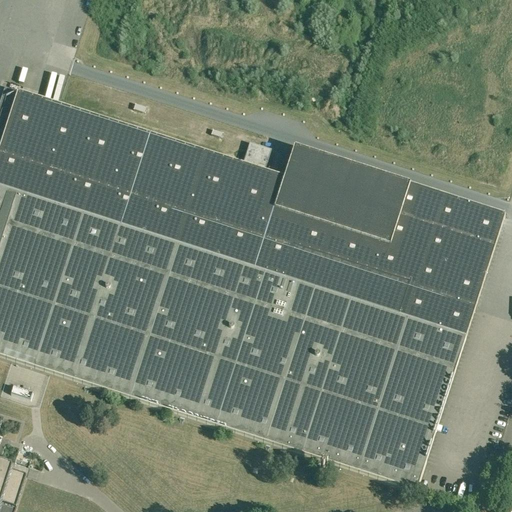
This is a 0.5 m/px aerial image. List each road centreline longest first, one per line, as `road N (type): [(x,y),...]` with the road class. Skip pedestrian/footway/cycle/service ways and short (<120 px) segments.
road 1 (unknown): [(0,49),(14,17),(82,68),(511,215)]
road 2 (unknown): [(499,325),(456,464)]
